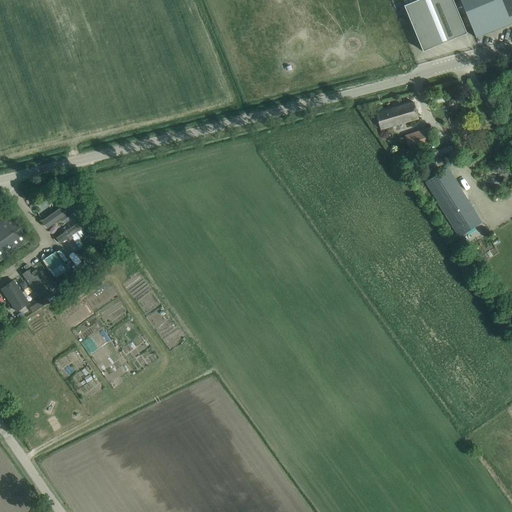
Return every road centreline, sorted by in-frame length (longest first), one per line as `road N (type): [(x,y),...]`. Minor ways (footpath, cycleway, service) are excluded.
road 1 (unclassified): [(1,182),(511,51)]
road 2 (residential): [(1,182),(43,242),(0,270)]
